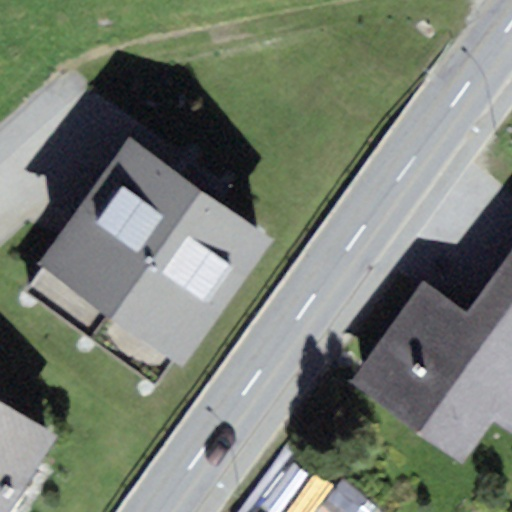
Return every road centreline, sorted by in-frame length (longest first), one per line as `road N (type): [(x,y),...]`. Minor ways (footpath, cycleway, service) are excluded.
road 1 (primary): [(159,511),(511,26)]
road 2 (track): [(76,83),(443,0)]
